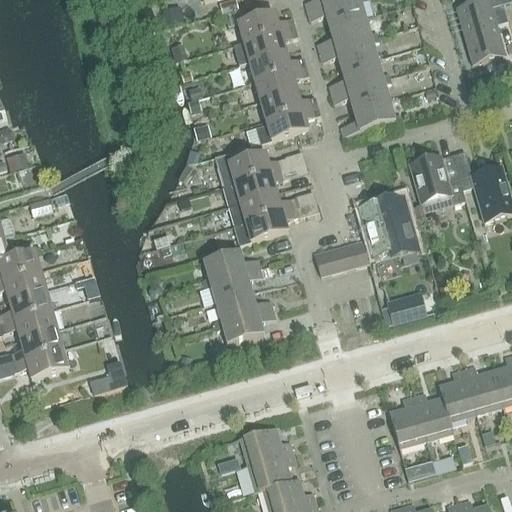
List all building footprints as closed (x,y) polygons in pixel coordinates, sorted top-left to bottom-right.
[(305,7),(308,16),(359,1),(359,0),(320,0),(321,2),(305,7)] [(487,0),(488,4),(456,13),(472,69),(505,60),(492,12),(503,8),(500,0),(487,0)] [(511,0),(500,0),(503,8),(511,5),(511,0)] [(326,21),(329,32),(365,22),(359,1),(308,16),(311,25),(326,21)] [(236,12),(234,4),(219,8),(222,16),(236,12)] [(245,13),(233,16),(236,27),(238,27),(244,47),(295,32),(293,23),(278,27),(274,17),(263,20),(248,24),(245,13)] [(317,48),(320,57),(371,43),(365,22),(329,32),(333,44),(317,48)] [(244,47),(233,50),(239,70),(249,67),(286,56),(283,46),(298,42),(295,32),(244,47)] [(338,62),(341,74),(377,63),(371,43),(320,57),(323,66),(338,62)] [(286,56),(249,67),(255,87),(306,72),(304,62),(289,67),(286,56)] [(329,90),(332,99),(383,84),(377,63),(341,74),(345,85),(329,90)] [(306,72),(255,87),(260,106),(266,105),(297,96),(294,85),(309,81),(306,72)] [(350,104),(353,115),(389,105),(383,84),(332,99),(335,108),(350,104)] [(266,126),(318,111),(315,102),(300,106),(297,96),(260,106),(266,126)] [(389,105),(353,115),(357,127),(341,131),(344,141),(395,126),(389,105)] [(318,111),(266,126),(256,129),(262,149),(308,135),(305,125),(320,120),(318,111)] [(223,191),(234,188),(267,179),(286,173),(284,164),(268,168),(265,157),(254,161),(251,152),(215,163),(223,191)] [(465,156),(453,160),(463,195),(474,191),(484,227),(511,219),(511,207),(502,172),(472,180),(465,156)] [(440,160),(410,169),(421,207),(451,199),(454,209),(466,205),(463,195),(453,160),(441,163),(440,160)] [(234,188),(223,191),(229,211),(240,208),(277,197),(274,187),(289,182),(286,173),(267,179),(234,188)] [(229,211),(234,230),(298,212),(295,203),(279,207),(277,197),(240,208),(229,211)] [(29,208),(30,209),(33,222),(54,216),(50,202),(29,208)] [(371,209),(360,212),(369,243),(376,268),(400,261),(418,256),(407,216),(401,217),(398,207),(387,210),(385,204),(371,208),(371,209)] [(234,231),(240,251),(288,237),(285,226),(314,218),(311,208),(234,231)] [(0,244),(4,244),(16,241),(12,226),(7,223),(0,224),(0,244)] [(4,244),(0,244),(0,265),(9,263),(4,244)] [(357,272),(369,269),(363,245),(351,248),(357,272)] [(345,276),(357,272),(351,248),(339,252),(345,276)] [(327,255),(333,279),(345,276),(339,252),(327,255)] [(0,277),(0,287),(40,275),(35,255),(9,263),(0,265),(0,273),(1,277),(0,277)] [(315,258),(322,282),(333,279),(327,255),(315,258)] [(204,266),(210,287),(261,272),(258,263),(243,268),(240,256),(204,266)] [(210,287),(216,308),(252,297),(248,286),(264,281),(261,272),(210,287)] [(40,275),(0,287),(0,300),(7,298),(9,306),(46,295),(40,275)] [(96,287),(94,281),(75,287),(76,293),(84,291),(96,287)] [(0,319),(0,329),(52,315),(46,295),(9,306),(12,316),(0,319)] [(216,308),(222,328),(273,314),(270,305),(255,309),(252,297),(216,308)] [(399,306),(387,309),(393,329),(405,326),(399,306)] [(273,314),(222,328),(228,350),(264,339),(260,327),(276,323),(273,314)] [(52,315),(0,329),(0,342),(18,337),(21,345),(57,334),(52,315)] [(0,361),(0,371),(63,354),(57,334),(21,345),(23,355),(0,361)] [(0,383),(30,377),(32,385),(68,374),(63,354),(0,371),(0,383)] [(502,414),(511,411),(511,363),(505,365),(507,374),(492,378),(502,414)] [(463,377),(476,421),(502,414),(492,378),(476,383),(474,374),(463,377)] [(448,429),(449,429),(476,421),(463,377),(453,380),(455,389),(438,394),(441,406),(448,429)] [(412,404),(425,448),(452,440),(449,429),(448,429),(441,406),(426,410),(424,401),(412,404)] [(389,420),(399,455),(425,448),(412,404),(401,408),(403,416),(389,420)] [(276,435),(241,445),(248,472),(292,460),(289,449),(281,451),(276,435)] [(472,466),(470,458),(460,461),(463,469),(472,466)] [(292,460),(248,472),(256,499),(263,497),(263,496),(291,488),(287,473),(295,471),(292,460)] [(224,467),(218,469),(221,479),(226,477),(224,467)] [(263,496),(263,497),(267,511),(310,511),(316,510),(312,499),(302,502),(298,486),(291,488),(263,496)]
